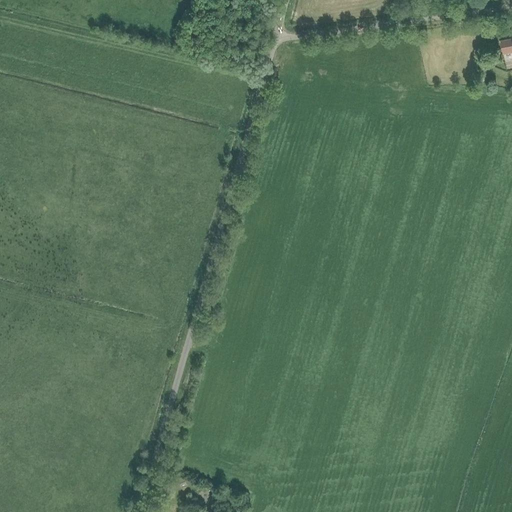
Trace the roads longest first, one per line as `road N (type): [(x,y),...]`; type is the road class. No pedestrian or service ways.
road 1 (unclassified): [(139,511),(274,39)]
road 2 (unclassified): [(274,39),(511,6)]
